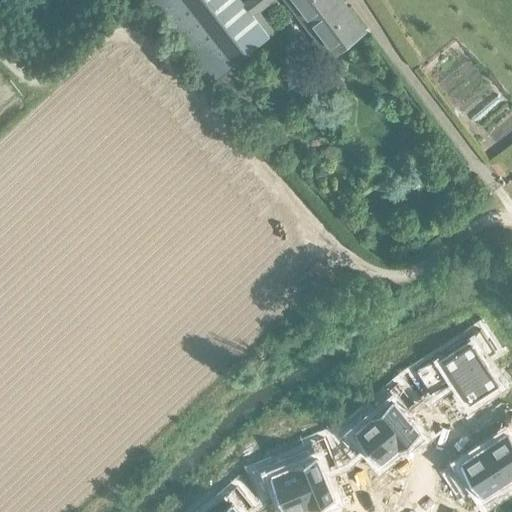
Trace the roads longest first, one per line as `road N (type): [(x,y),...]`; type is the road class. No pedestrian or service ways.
road 1 (track): [(0,50),(25,78),(59,76),(123,28),(366,268),(414,272),(507,202),(511,208)]
road 2 (residential): [(409,511),(433,443),(511,391)]
